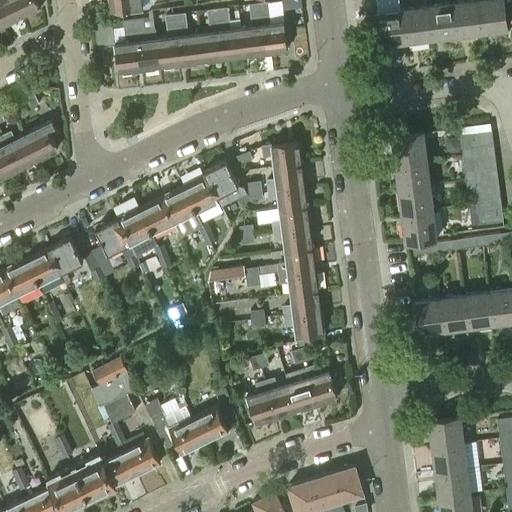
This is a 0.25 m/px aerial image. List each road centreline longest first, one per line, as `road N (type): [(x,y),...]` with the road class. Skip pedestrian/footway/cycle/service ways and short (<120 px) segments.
road 1 (residential): [(378,390),(341,101)]
road 2 (residential): [(90,183),(215,122),(339,86)]
road 3 (residential): [(163,511),(299,453),(383,429)]
road 4 (residential): [(341,101),(485,84),(501,94),(511,124)]
road 5 (residential): [(90,183),(70,34)]
road 6 (residential): [(378,390),(511,372)]
